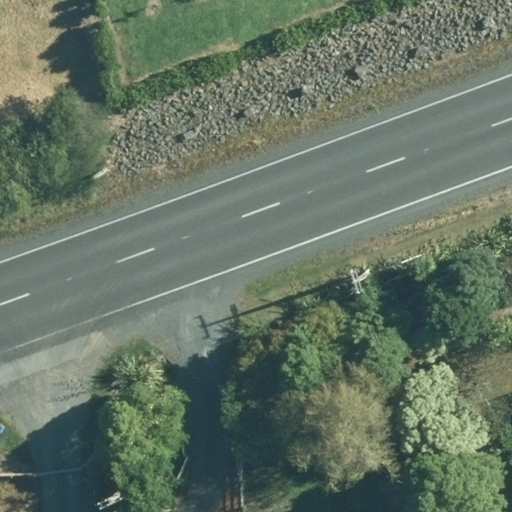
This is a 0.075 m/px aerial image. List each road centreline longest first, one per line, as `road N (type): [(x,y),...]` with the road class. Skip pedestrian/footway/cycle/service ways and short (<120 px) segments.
road 1 (unclassified): [(0,300),(511,109)]
road 2 (unknown): [(27,290),(33,511)]
